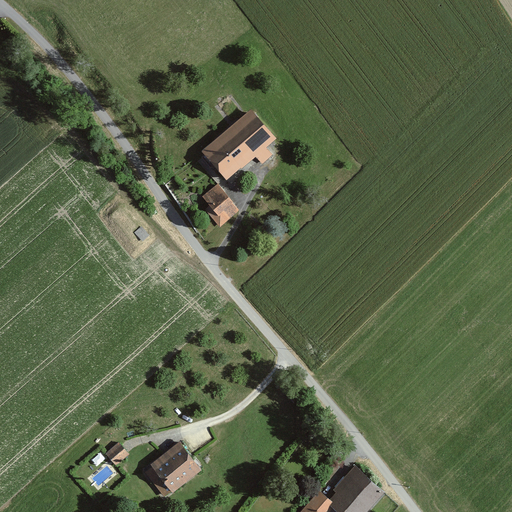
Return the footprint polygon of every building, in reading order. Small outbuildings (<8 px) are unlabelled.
[(253,104),(199,146),(226,179),(257,154),(263,162),(280,149),(272,139),(277,135),(253,104)] [(220,180),(203,194),(210,203),(205,207),(220,226),(242,209),(220,180)] [(119,441),(106,452),(117,464),(130,453),(119,441)] [(180,441),(144,470),(165,496),(201,467),(180,441)] [(368,511),(387,492),(358,465),(329,498),(320,490),(299,511),(328,511),(333,507),(338,511),(368,511)]
